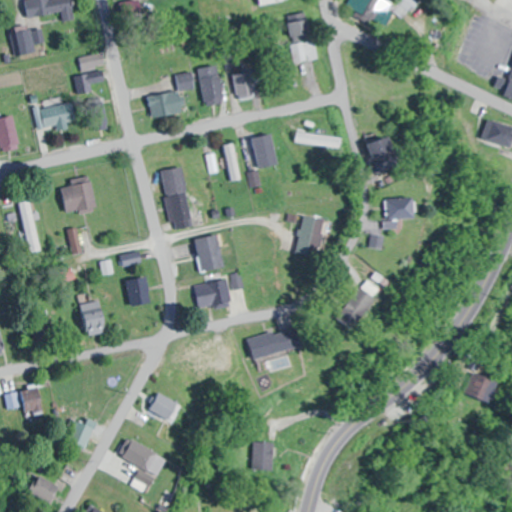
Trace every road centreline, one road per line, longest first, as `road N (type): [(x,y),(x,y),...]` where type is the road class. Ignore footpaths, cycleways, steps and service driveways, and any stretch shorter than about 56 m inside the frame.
road 1 (residential): [(105,0),(172,300),(143,381),(66,511)]
road 2 (secondary): [(511,224),(468,313),(425,367),(337,447),(309,511)]
road 3 (residential): [(0,172),(342,98)]
road 4 (residential): [(302,303),(350,249),(362,200),(326,0)]
road 5 (residential): [(302,303),(0,371)]
road 6 (residential): [(332,25),(511,112)]
